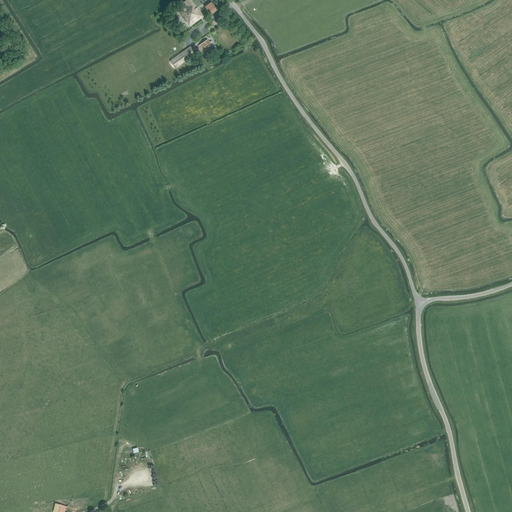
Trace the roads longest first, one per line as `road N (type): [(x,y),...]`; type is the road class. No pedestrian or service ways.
road 1 (unclassified): [(416,301),(404,263),(348,168),(229,0)]
road 2 (unclassified): [(468,511),(425,372),(416,301)]
